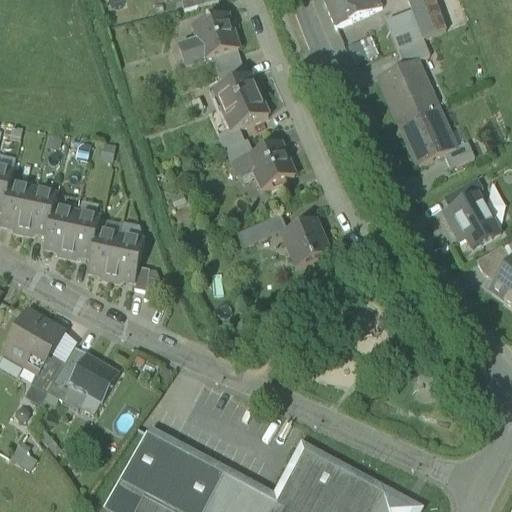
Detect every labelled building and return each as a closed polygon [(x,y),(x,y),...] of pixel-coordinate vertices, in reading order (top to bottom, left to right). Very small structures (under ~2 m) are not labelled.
[(195,0),(197,11),(219,5),(218,0),(195,0)] [(322,0),(336,34),(382,14),(376,0),(322,0)] [(433,0),(407,0),(413,17),(414,19),(437,9),(433,0)] [(446,36),(437,9),(414,19),(413,17),(386,28),(397,56),(424,46),(446,36)] [(179,52),(185,73),(214,64),(238,56),(227,21),(194,31),(199,46),(179,52)] [(356,66),(378,59),(373,42),(351,49),(356,66)] [(397,56),(404,73),(416,67),(417,68),(430,61),(424,46),(397,56)] [(214,64),(219,79),(243,71),(238,56),(214,64)] [(380,84),(399,128),(436,111),(417,68),(416,67),(404,73),(380,84)] [(245,71),(243,71),(219,79),(225,92),(249,81),(245,71)] [(232,136),(233,138),(240,135),(268,122),(249,81),(225,92),(214,97),(232,136)] [(455,155),(436,111),(399,128),(419,172),(444,161),(456,155),(455,155)] [(223,153),(224,153),(244,145),(240,135),(233,138),(232,136),(218,142),(223,153)] [(247,144),(244,145),(224,153),(233,173),(242,168),(242,167),(255,161),(247,144)] [(255,177),(264,197),(295,183),(280,149),(255,161),(242,167),(242,168),(233,173),(238,185),(255,177)] [(444,161),(450,175),(475,164),(468,149),(455,155),(456,155),(444,161)] [(0,215),(4,217),(10,188),(13,175),(0,172),(0,215)] [(444,204),(450,215),(478,199),(484,196),(477,185),(444,204)] [(14,237),(23,239),(34,193),(10,188),(4,217),(1,230),(11,232),(14,237)] [(37,238),(48,240),(54,212),(57,199),(34,193),(23,239),(32,241),(37,238)] [(467,246),(470,252),(499,236),(478,199),(450,215),(443,219),(460,249),(467,246)] [(58,261),(67,263),(77,217),(54,212),(48,240),(45,254),(55,256),(58,261)] [(81,262),(91,264),(98,236),(101,222),(77,217),(67,263),(76,265),(81,262)] [(239,238),(245,252),(287,234),(281,220),(239,238)] [(283,240),(298,275),(330,260),(315,226),(283,240)] [(102,284),(111,286),(121,241),(98,236),(91,264),(88,277),(98,279),(102,284)] [(501,240),(499,236),(470,252),(473,256),(501,240)] [(145,246),(121,241),(111,286),(120,288),(124,285),(135,287),(139,272),(145,246)] [(497,290),(511,269),(511,266),(508,263),(503,254),(477,268),(484,280),(497,290)] [(511,269),(497,290),(492,297),(506,307),(505,308),(511,313),(511,269)] [(134,294),(146,297),(149,282),(151,275),(139,272),(135,287),(134,294)] [(160,285),(149,282),(146,297),(144,304),(155,307),(160,285)] [(4,358),(5,359),(6,359),(8,356),(25,366),(23,369),(38,378),(39,378),(51,358),(63,337),(29,316),(20,331),(15,333),(12,338),(13,343),(4,358)] [(63,337),(51,358),(66,367),(79,346),(63,337)] [(55,389),(68,396),(86,359),(76,353),(55,389)] [(21,374),(23,369),(25,366),(8,356),(6,359),(5,359),(1,367),(14,375),(21,374)] [(48,398),(66,367),(51,358),(39,378),(38,378),(31,389),(32,389),(48,398)] [(87,399),(101,408),(119,378),(86,359),(68,396),(73,399),(73,400),(74,401),(75,400),(84,405),(87,399)] [(26,400),(42,409),(48,398),(32,389),(26,400)] [(423,511),(302,447),(275,498),(153,433),(148,440),(278,509),(305,458),(395,506),(397,511),(423,511)] [(397,511),(395,506),(305,458),(278,509),(148,440),(106,511),(397,511)] [(20,449),(12,461),(32,474),(39,462),(20,449)]
